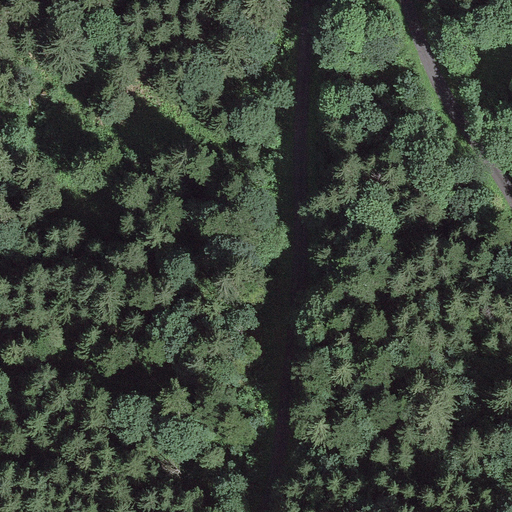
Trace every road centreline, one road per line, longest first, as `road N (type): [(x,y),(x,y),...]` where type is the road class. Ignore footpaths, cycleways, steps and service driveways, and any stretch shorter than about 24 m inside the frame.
road 1 (track): [(257,511),(315,0)]
road 2 (track): [(408,0),(444,105),(511,220)]
